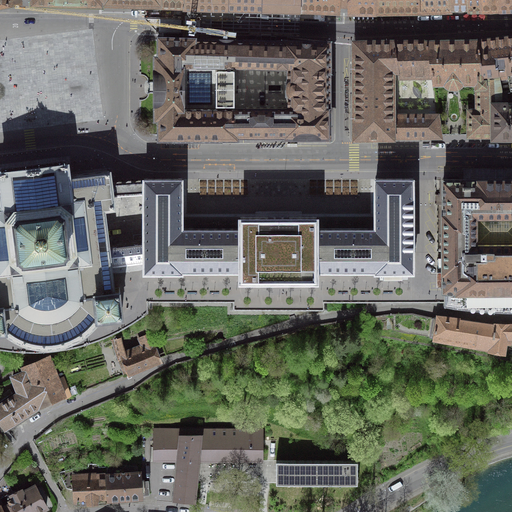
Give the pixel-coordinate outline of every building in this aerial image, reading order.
[(300,9),(300,0),(183,0),(183,6),(248,8),(300,9)] [(300,0),(300,9),(308,9),(332,10),(339,10),(339,7),(349,7),(348,0),(300,0)] [(376,12),(376,0),(348,0),(349,7),(349,11),(362,11),(376,12)] [(376,0),(376,12),(419,11),(419,0),(376,0)] [(444,10),(452,10),(452,0),(419,0),(419,11),(428,11),(436,11),(444,10)] [(467,0),(452,0),(452,10),(460,9),(468,9),(467,0)] [(467,0),(468,9),(474,9),(480,9),(480,0),(467,0)] [(480,0),(480,9),(490,8),(500,8),(499,0),(480,0)] [(511,0),(499,0),(500,8),(511,7),(511,0)] [(502,91),(507,90),(511,89),(511,36),(501,38),(476,41),(476,40),(479,57),(480,57),(482,67),(483,74),(499,73),(501,84),(502,91)] [(157,117),(158,117),(160,117),(160,136),(161,136),(161,137),(174,137),(174,138),(221,137),(234,137),(234,136),(235,136),(235,108),(234,66),(234,40),(219,39),(219,40),(218,39),(218,40),(206,40),(194,39),(192,38),(162,37),(162,38),(161,38),(160,38),(160,39),(160,57),(158,57),(157,57),(157,58),(156,58),(156,59),(156,72),(157,82),(157,87),(157,92),(157,102),(156,102),(156,116),(157,116),(157,117)] [(235,108),(235,136),(246,136),(285,136),(295,136),(329,136),(329,108),(328,108),(328,69),(329,69),(329,42),(295,41),(285,41),(285,42),(246,41),(235,41),(235,40),(234,40),(234,66),(288,68),(288,79),(287,79),(287,81),(287,95),(288,95),(288,96),(288,108),(245,108),(235,108)] [(477,86),(501,84),(499,73),(483,74),(482,67),(480,57),(479,57),(476,40),(451,41),(426,41),(431,67),(432,75),(433,82),(444,82),(445,82),(446,82),(449,85),(450,86),(451,86),(456,86),(457,86),(461,82),(462,82),(463,82),(474,82),(474,81),(477,81),(477,86)] [(356,136),(440,136),(440,135),(437,114),(392,114),(392,69),(397,69),(398,75),(432,75),(431,67),(426,41),(426,42),(399,42),(394,42),(356,43),(356,67),(356,136)] [(502,91),(501,84),(477,86),(477,87),(478,111),(476,111),(471,111),(470,111),(469,111),(469,113),(469,133),(469,135),(470,135),(471,135),(493,135),(494,135),(494,136),(504,136),(511,135),(511,128),(509,106),(507,90),(502,91)] [(113,195),(144,193),(144,182),(144,180),(111,183),(110,175),(110,170),(105,171),(69,176),(68,170),(69,169),(68,162),(66,162),(66,161),(60,161),(60,162),(56,162),(33,165),(9,168),(10,168),(5,168),(0,168),(0,181),(0,184),(0,183),(0,326),(4,325),(9,329),(15,332),(20,335),(28,337),(34,339),(40,339),(48,340),(52,339),(54,339),(60,338),(68,336),(73,334),(79,331),(86,327),(90,323),(95,319),(99,314),(122,311),(121,298),(119,287),(114,287),(111,264),(119,263),(137,260),(137,261),(144,260),(144,241),(142,241),(138,242),(135,242),(116,245),(116,244),(114,245),(113,245),(109,246),(104,207),(109,207),(109,208),(114,207),(114,202),(113,202),(113,195)] [(148,179),(144,179),(144,180),(144,182),(144,193),(144,241),(144,260),(144,267),(144,271),(148,271),(178,271),(182,271),(182,269),(241,269),(241,275),(240,275),(240,279),(242,279),(245,279),(255,279),(259,279),(298,279),(302,279),(312,279),(316,279),(317,279),(317,275),(317,269),(375,269),(375,271),(379,271),(409,271),(413,271),(413,267),(413,182),(414,182),(414,181),(413,181),(413,178),(409,178),(409,179),(379,179),(379,178),(375,178),(375,179),(375,182),(376,182),(376,221),(375,221),(375,222),(376,222),(376,227),(375,227),(375,228),(376,228),(376,229),(317,229),(317,221),(317,217),(316,217),(312,217),(302,217),(298,217),(279,217),(259,217),(255,217),(245,217),(242,217),(240,217),(240,221),(241,221),(241,229),(181,229),(182,182),(182,179),(178,179),(148,179)] [(511,178),(499,178),(462,178),(462,179),(440,179),(440,194),(435,194),(435,205),(437,205),(443,205),(443,211),(442,211),(443,272),(443,301),(443,309),(470,312),(485,313),(497,314),(506,315),(511,314),(511,178)] [(431,336),(505,349),(506,341),(510,342),(511,334),(511,324),(505,325),(494,325),(482,324),(455,319),(439,318),(434,317),(431,336)] [(120,338),(112,340),(117,354),(121,352),(123,358),(125,357),(130,371),(159,360),(158,359),(152,346),(154,345),(156,344),(154,340),(156,339),(155,330),(147,333),(148,335),(147,336),(144,329),(136,332),(142,343),(124,350),(120,338)] [(63,394),(49,358),(24,368),(25,371),(13,376),(20,392),(0,404),(0,417),(5,425),(38,404),(42,402),(63,394)] [(262,429),(154,429),(154,460),(155,460),(155,455),(179,455),(178,459),(174,497),(174,498),(194,500),(194,499),(198,465),(198,461),(198,460),(199,460),(249,460),(262,460),(262,429)] [(358,460),(277,460),(277,483),(323,483),(358,483),(358,460)] [(106,466),(108,499),(117,498),(142,496),(149,495),(148,481),(141,481),(140,472),(138,472),(137,466),(125,465),(106,466)] [(97,499),(108,499),(106,466),(75,467),(59,472),(66,488),(76,490),(77,503),(86,503),(86,500),(97,499)] [(36,511),(46,507),(35,485),(23,491),(22,489),(11,495),(9,492),(5,494),(10,502),(2,507),(1,507),(3,511),(36,511)]
